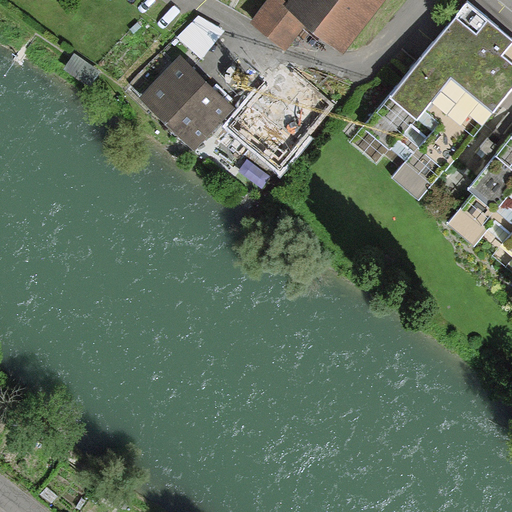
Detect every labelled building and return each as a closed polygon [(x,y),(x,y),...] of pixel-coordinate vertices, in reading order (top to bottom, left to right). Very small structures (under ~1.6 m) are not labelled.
[(269,0),(250,25),(281,49),(304,19),(340,48),(377,0),(269,0)] [(393,176),(419,198),(511,90),(511,38),(469,2),(364,123),(407,160),(393,176)] [(203,10),(182,34),(205,55),(227,31),(203,10)] [(280,167),(331,105),(280,64),(229,125),(280,167)] [(175,80),(167,73),(143,100),(191,142),(225,104),(185,69),(175,80)] [(511,135),(470,185),(475,190),(448,222),(475,245),(490,228),(511,246),(511,135)]
